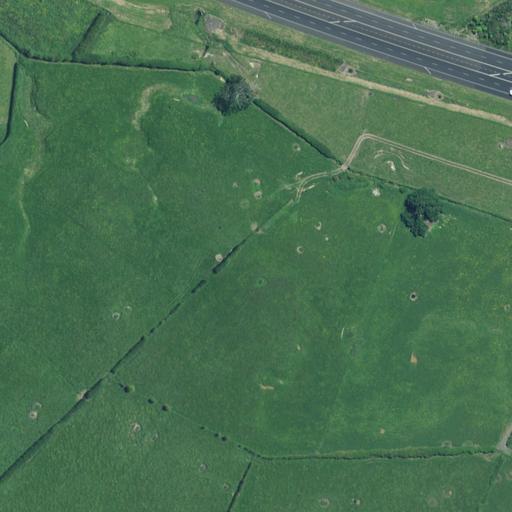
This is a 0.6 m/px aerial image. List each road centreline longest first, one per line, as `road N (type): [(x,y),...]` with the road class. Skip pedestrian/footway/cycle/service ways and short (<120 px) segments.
road 1 (motorway): [(511,88),(249,0)]
road 2 (motorway): [(313,0),(511,64)]
